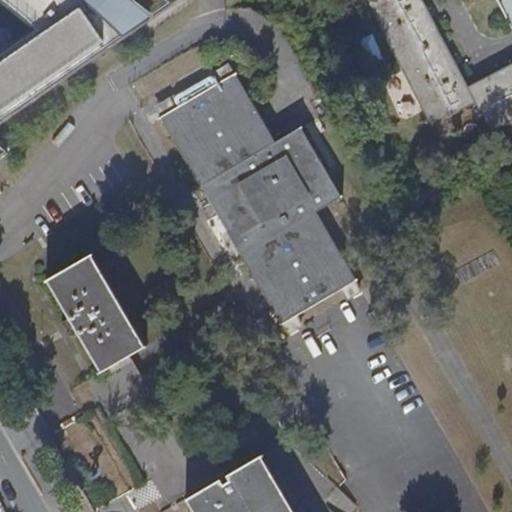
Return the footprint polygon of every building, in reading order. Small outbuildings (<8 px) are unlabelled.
[(0,0),(0,161),(7,157),(0,149),(0,127),(3,125),(183,3),(179,0),(0,0)] [(477,107),(469,91),(454,63),(424,6),(420,0),(366,0),(365,1),(433,130),(477,107)] [(511,0),(498,7),(511,33),(511,32),(511,0)] [(469,91),(477,107),(492,136),(511,125),(511,68),(502,73),(469,91)] [(282,327),(283,327),(358,283),(359,282),(358,280),(357,282),(318,215),(344,199),(343,197),(342,198),(303,132),(305,131),(303,129),(277,145),(237,77),(238,77),(237,75),(236,75),(161,119),(160,120),(161,122),(162,121),(282,325),(281,326),(282,327)] [(93,257),(46,284),(47,285),(48,285),(101,375),(100,376),(101,377),(148,349),(147,348),(146,349),(93,258),(94,257),(93,257)] [(229,485),(226,487),(222,482),(187,503),(192,511),(296,511),(264,458),(229,478),(233,483),(229,485)]
